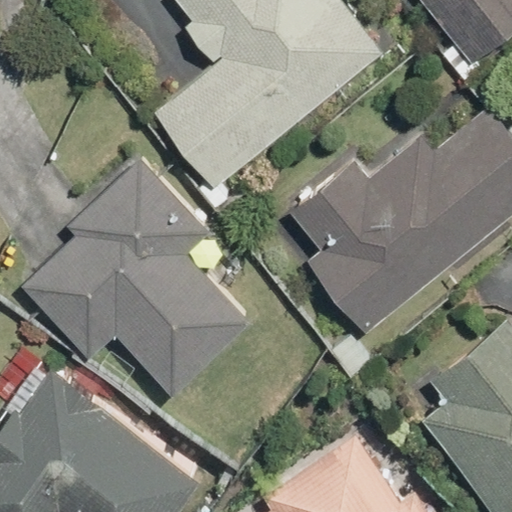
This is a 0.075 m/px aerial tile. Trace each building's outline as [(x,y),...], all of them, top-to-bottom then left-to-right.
[(229,47),(162,102),(221,176),(391,38),(358,0),(189,0),(198,10),(191,16),(220,51),(227,45),(229,47)] [(511,0),(431,0),(476,55),(511,25),(511,0)] [(373,324),(511,210),(511,112),(499,100),(495,95),(439,141),(426,126),(374,168),(360,151),(296,202),(327,240),(313,251),(373,324)] [(82,225),(28,275),(95,348),(122,324),(179,384),(260,310),(196,240),(217,220),(149,146),(73,215),(82,225)] [(451,392),(425,412),(509,511),(511,511),(511,310),(435,371),(451,392)] [(0,511),(68,511),(72,507),(79,511),(174,511),(209,461),(57,358),(26,404),(19,400),(0,427),(0,511)] [(266,511),(440,511),(422,485),(405,496),(360,430),(266,492),(275,506),(266,511)]
